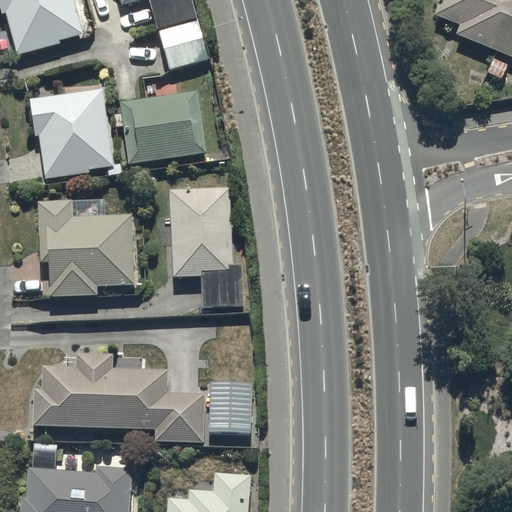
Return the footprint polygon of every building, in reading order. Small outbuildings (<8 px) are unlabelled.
[(0,0),(0,10),(3,20),(5,20),(17,62),(61,49),(60,46),(93,37),(82,0),(0,0)] [(118,0),(122,12),(149,5),(157,37),(159,37),(169,77),(209,67),(191,0),(118,0)] [(511,0),(440,0),(434,16),(460,26),(456,37),(498,53),(511,15),(511,0)] [(511,15),(498,53),(511,58),(511,15)] [(35,144),(40,143),(46,186),(89,180),(88,176),(108,173),(109,180),(123,178),(122,169),(113,170),(103,95),(30,105),(35,144)] [(123,131),(129,170),(207,159),(198,98),(120,109),(121,119),(114,120),(116,132),(123,131)] [(222,194),(170,195),(172,284),(201,283),(202,315),(243,315),(242,271),(233,271),(231,190),(222,190),(222,194)] [(72,208),(39,209),(38,209),(39,270),(49,270),(49,303),(97,302),(96,292),(136,291),(134,222),(103,222),(103,218),(98,218),(98,223),(73,224),(72,208)] [(33,433),(154,436),(154,448),(204,449),(205,400),(166,399),(167,375),(113,374),(113,360),(76,359),(76,373),(43,372),(42,394),(34,394),(33,433)] [(210,388),(209,440),(249,440),(250,389),(210,388)] [(20,511),(128,511),(131,476),(97,473),(97,479),(30,474),(27,504),(22,503),(20,511)] [(188,496),(188,506),(169,505),(167,511),(248,511),(251,482),(215,479),(215,487),(209,487),(209,494),(193,492),(193,496),(188,496)]
